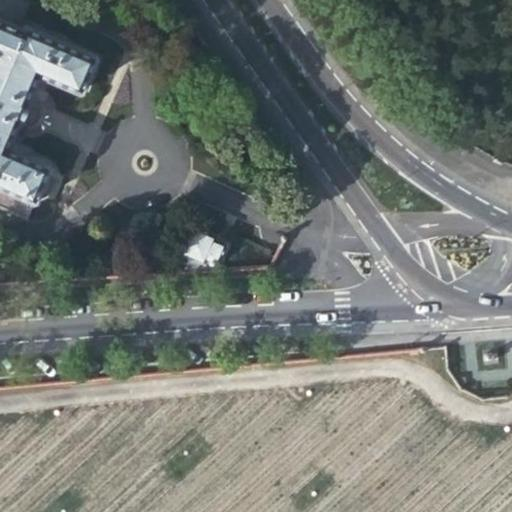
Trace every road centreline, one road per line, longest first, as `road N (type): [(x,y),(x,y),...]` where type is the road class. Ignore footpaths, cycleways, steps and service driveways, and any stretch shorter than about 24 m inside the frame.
road 1 (primary): [(0,333),(373,308)]
road 2 (primary): [(491,219),(362,132),(263,0)]
road 3 (primary): [(214,0),(377,234)]
road 4 (residential): [(377,234),(320,241),(373,308)]
